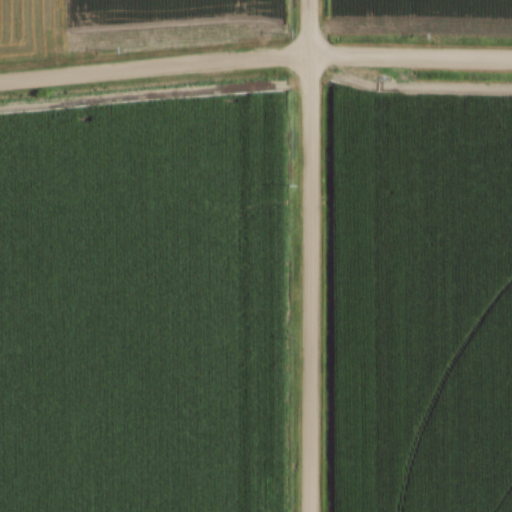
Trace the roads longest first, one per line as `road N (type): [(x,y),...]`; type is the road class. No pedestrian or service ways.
road 1 (residential): [(311,511),(311,59)]
road 2 (residential): [(0,83),(311,59)]
road 3 (tertiary): [(311,59),(511,61)]
